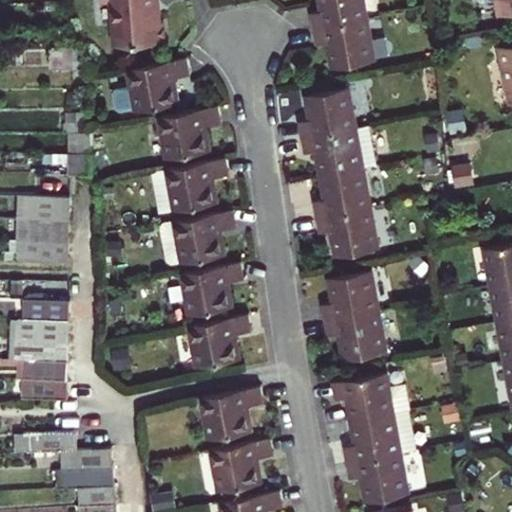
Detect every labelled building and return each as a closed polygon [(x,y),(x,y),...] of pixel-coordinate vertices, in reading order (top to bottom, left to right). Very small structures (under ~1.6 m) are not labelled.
[(100,0),(101,4),(113,3),(116,46),(163,42),(161,22),(156,22),(155,4),(158,3),(158,0),(100,0)] [(312,14),(315,28),(368,18),(364,0),(321,0),(324,12),(312,14)] [(511,0),(483,0),(484,0),(498,0),(501,12),(511,10),(511,0)] [(376,58),(368,18),(315,28),(318,45),(329,43),(334,67),(376,58)] [(48,40),(49,68),(69,67),(68,39),(48,40)] [(511,43),(501,45),(511,100),(511,43)] [(134,109),(135,110),(178,102),(174,79),(190,75),(186,57),(126,69),(130,86),(114,89),(111,94),(114,109),(119,113),(134,109)] [(301,121),(305,138),(358,127),(351,85),(309,94),(313,119),(301,121)] [(219,104),(160,115),(168,158),(209,149),(204,126),(222,123),(219,104)] [(75,129),(91,128),(89,110),(75,111),(75,129)] [(75,129),(75,111),(67,112),(68,130),(75,129)] [(319,151),(323,174),(366,166),(381,163),(373,124),(358,127),(305,138),(307,153),(319,151)] [(63,130),(63,151),(66,151),(91,151),(94,152),(91,130),(63,130)] [(91,151),(66,151),(66,172),(91,173),(91,151)] [(227,156),(168,167),(176,211),(217,202),(213,178),(230,174),(227,156)] [(317,200),(320,216),(374,205),(366,166),(323,174),(328,198),(317,200)] [(161,213),(176,211),(168,167),(153,170),(161,213)] [(22,217),(68,218),(69,193),(22,193),(22,217)] [(374,205),(320,216),(323,232),(335,230),(340,255),(382,246),(374,205)] [(236,209),(165,222),(161,227),(167,260),(172,263),(225,253),(221,228),(239,225),(236,209)] [(18,237),(68,238),(68,218),(22,217),(18,217),(18,237)] [(68,257),(68,238),(18,237),(18,257),(68,257)] [(511,241),(486,246),(493,283),(511,279),(511,241)] [(242,260),(182,272),(190,314),(232,305),(228,280),(245,277),(242,260)] [(375,270),(332,278),(338,303),(326,305),(328,320),(382,310),(375,270)] [(511,279),(493,283),(500,319),(511,316),(511,279)] [(23,297),(23,317),(68,318),(68,299),(23,297)] [(390,351),(382,310),(328,320),(331,335),(344,333),(349,359),(390,351)] [(250,312),(190,324),(198,366),(240,358),(235,333),(253,330),(250,312)] [(511,316),(500,319),(508,359),(511,358),(511,316)] [(17,317),(17,337),(67,338),(68,318),(23,317),(17,317)] [(67,338),(17,337),(16,357),(22,357),(67,358),(67,338)] [(67,358),(22,357),(22,377),(66,378),(67,358)] [(356,421),(412,410),(409,384),(392,387),(389,374),(335,384),(338,400),(351,398),(356,421)] [(66,378),(22,377),(21,397),(65,398),(66,378)] [(263,385),(205,397),(212,440),(255,432),(251,408),(267,404),(263,385)] [(412,410),(356,421),(360,447),(348,449),(351,464),(405,453),(419,450),(412,410)] [(24,431),(24,450),(62,448),(76,447),(75,429),(24,431)] [(24,450),(24,431),(13,431),(13,450),(24,450)] [(274,438),(214,450),(222,493),(265,484),(261,459),(277,456),(274,438)] [(63,467),(113,465),(111,446),(76,447),(62,448),(63,467)] [(405,453),(351,464),(354,480),(367,478),(372,503),(413,495),(405,453)] [(58,485),(79,484),(114,482),(113,465),(63,467),(57,468),(58,485)] [(114,482),(79,484),(80,503),(115,501),(114,482)] [(283,490),(224,501),(225,511),(270,511),(286,509),(283,490)] [(116,511),(115,501),(80,503),(80,511),(116,511)]
